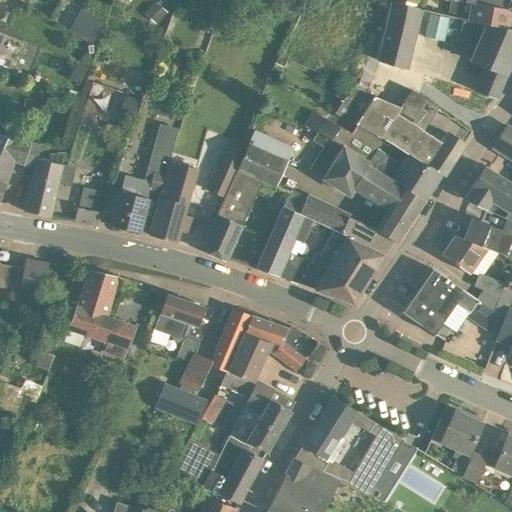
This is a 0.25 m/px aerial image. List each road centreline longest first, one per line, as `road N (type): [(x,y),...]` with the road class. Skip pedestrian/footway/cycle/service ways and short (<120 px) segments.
road 1 (residential): [(353,332),(162,258),(0,228)]
road 2 (residential): [(353,332),(511,94)]
road 3 (residential): [(247,511),(353,332)]
road 4 (residential): [(511,406),(353,332)]
